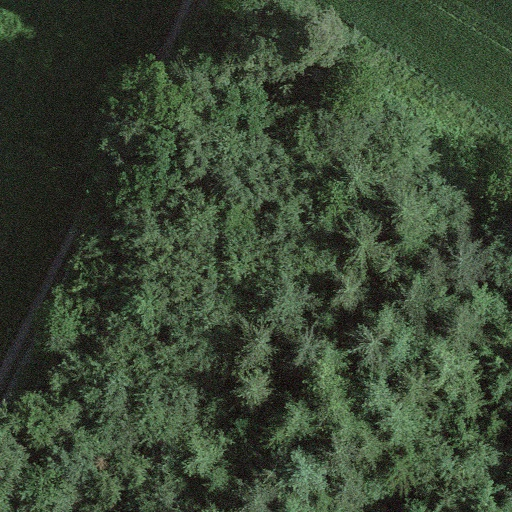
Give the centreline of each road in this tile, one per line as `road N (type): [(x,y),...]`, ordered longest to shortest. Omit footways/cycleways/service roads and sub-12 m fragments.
road 1 (track): [(0,348),(189,0)]
road 2 (track): [(257,0),(511,148)]
